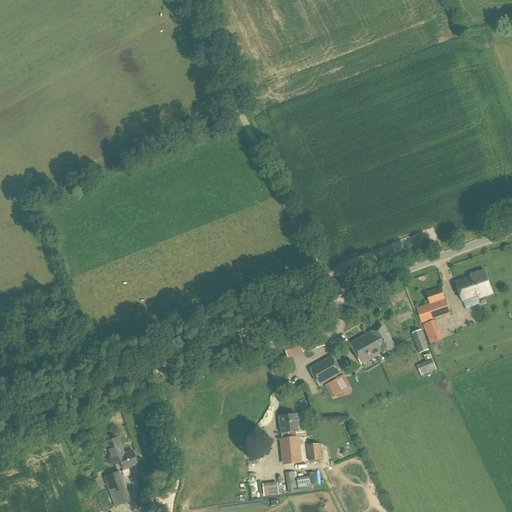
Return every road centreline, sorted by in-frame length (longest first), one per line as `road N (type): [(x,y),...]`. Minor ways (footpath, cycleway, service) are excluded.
road 1 (track): [(0,426),(333,298)]
road 2 (unclassified): [(333,298),(183,0)]
road 3 (unclassified): [(333,298),(511,230)]
road 4 (track): [(168,511),(171,441),(155,366)]
